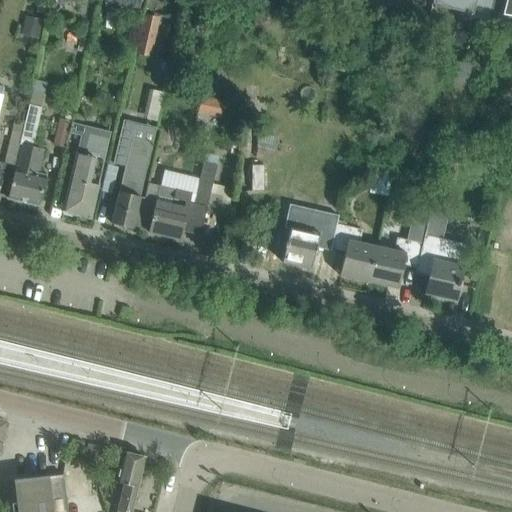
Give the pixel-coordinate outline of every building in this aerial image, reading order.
[(432,0),(431,5),(472,15),(475,0),(432,0)] [(511,0),(505,0),(502,15),(511,17),(511,0)] [(26,18),(22,35),(39,39),(42,21),(26,18)] [(165,24),(162,36),(171,38),(174,26),(165,24)] [(36,82),(33,94),(44,96),(47,84),(36,82)] [(20,144),(14,168),(7,199),(38,206),(46,176),(38,175),(44,149),(32,147),(44,96),(33,94),(28,112),(20,144)] [(59,121),(53,146),(64,149),(71,123),(59,121)] [(124,167),(124,170),(131,172),(126,194),(118,192),(115,204),(111,224),(132,229),(133,226),(137,209),(139,200),(146,168),(152,144),(132,139),(136,124),(123,121),(112,164),(124,167)] [(471,123),(470,136),(481,137),(481,124),(471,123)] [(87,134),(82,155),(76,154),(67,193),(62,212),(90,219),(109,139),(87,134)] [(199,180),(193,204),(206,207),(211,188),(216,166),(203,163),(199,180)] [(262,166),(251,166),(251,189),(262,189),(262,166)] [(149,225),(148,233),(180,240),(181,235),(189,203),(193,204),(199,180),(162,171),(159,186),(157,192),(155,201),(152,213),(149,225)] [(442,218),(447,198),(433,195),(429,215),(442,218)] [(316,246),(330,249),(336,224),(310,219),(307,231),(293,228),(294,223),(277,219),(272,238),(286,241),(286,242),(285,242),(283,248),(285,248),(281,263),(311,269),(316,246)] [(339,276),(368,282),(376,247),(359,243),(362,230),(336,224),(330,249),(344,252),(339,276)] [(422,244),(416,269),(415,274),(429,277),(425,295),(454,302),(458,287),(459,287),(460,281),(459,281),(462,267),(464,268),(465,269),(470,246),(466,245),(465,248),(455,246),(455,245),(451,244),(451,245),(441,243),(441,242),(437,241),(437,242),(433,241),(434,238),(424,235),(422,244)] [(403,265),(416,269),(422,244),(396,238),(394,251),(376,247),(368,282),(397,289),(403,265)] [(71,440),(69,450),(79,453),(82,442),(71,440)] [(84,457),(96,460),(101,457),(103,448),(88,444),(84,457)] [(130,511),(145,458),(123,453),(118,472),(115,483),(124,485),(117,511),(130,511)] [(66,511),(62,475),(14,481),(17,511),(66,511)]
